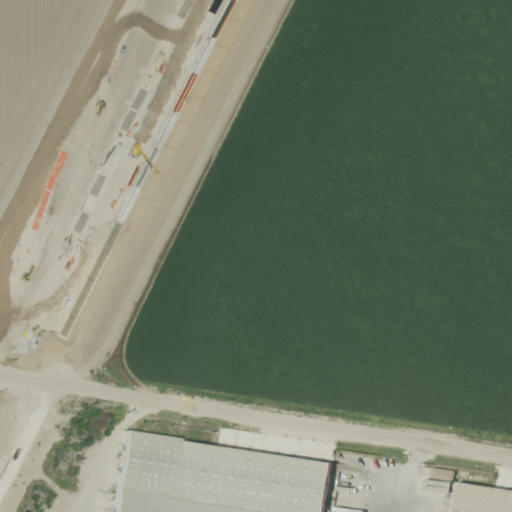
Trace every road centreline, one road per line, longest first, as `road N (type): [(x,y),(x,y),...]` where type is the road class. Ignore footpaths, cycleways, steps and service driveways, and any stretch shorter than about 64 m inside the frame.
road 1 (residential): [(0,381),(511,457)]
road 2 (residential): [(50,390),(243,0)]
